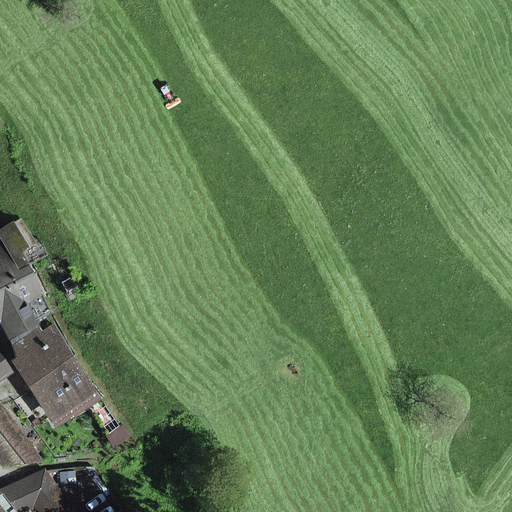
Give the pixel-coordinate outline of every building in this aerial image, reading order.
[(0,288),(35,269),(30,261),(44,252),(38,240),(23,251),(21,247),(27,243),(11,222),(0,230),(0,288)] [(44,292),(35,269),(0,288),(0,317),(1,317),(44,292)] [(52,312),(44,292),(1,317),(10,336),(52,312)] [(17,360),(30,383),(72,356),(53,325),(46,329),(52,338),(45,342),(17,360)] [(11,340),(17,360),(45,342),(36,327),(11,340)] [(97,396),(72,356),(30,383),(57,421),(97,396)] [(40,459),(0,407),(0,463),(2,466),(40,462),(40,459)] [(0,511),(39,511),(35,505),(56,491),(43,473),(0,492),(0,511)] [(67,511),(71,510),(56,491),(35,505),(39,511),(67,511)]
